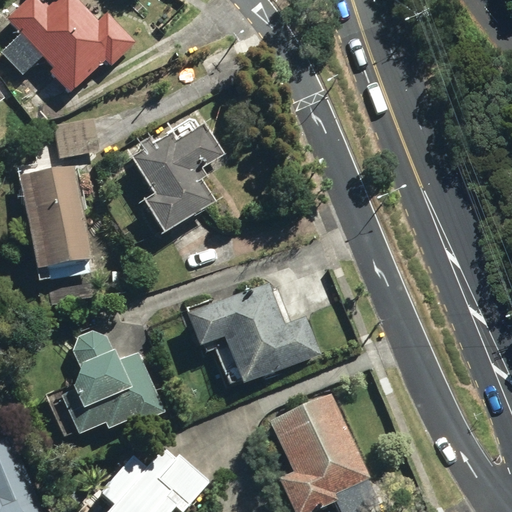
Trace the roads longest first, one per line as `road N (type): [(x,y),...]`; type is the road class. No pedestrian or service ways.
road 1 (secondary): [(511,488),(480,463),(411,354),(302,80),(253,0)]
road 2 (secondary): [(511,395),(352,0)]
